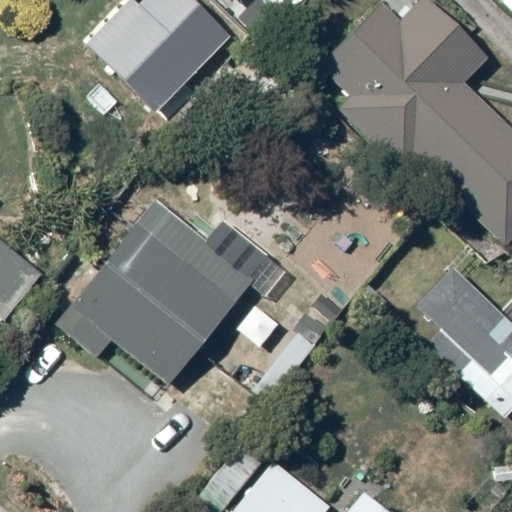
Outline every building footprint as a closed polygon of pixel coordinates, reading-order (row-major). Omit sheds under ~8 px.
[(511,0),(505,0),(501,5),(511,15),(511,0)] [(480,63),(418,2),(395,25),(377,7),(315,70),(346,101),(336,111),(399,172),(409,162),(499,248),(511,234),(511,140),(456,87),(480,63)] [(344,309),(390,254),(327,202),(281,258),(344,309)] [(151,203),(51,327),(93,361),(107,343),(162,388),(246,284),(264,299),(283,276),(220,225),(203,246),(151,203)] [(37,278),(0,248),(0,321),(1,323),(37,278)] [(511,331),(446,272),(410,311),(435,334),(421,350),(499,421),(511,406),(511,331)] [(324,511),(326,510),(269,465),(231,511),(324,511)] [(377,511),(358,497),(346,511),(377,511)]
